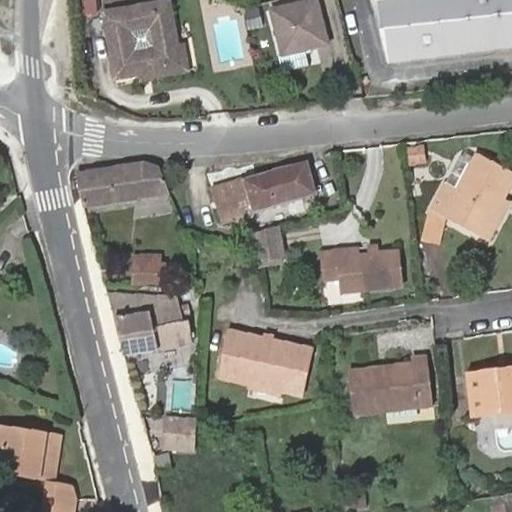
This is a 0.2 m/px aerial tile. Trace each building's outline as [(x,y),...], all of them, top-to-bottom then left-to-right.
[(321,59),(318,47),(335,43),(324,0),(291,0),(274,4),(290,66),(321,59)] [(511,0),(371,0),(389,67),(511,52),(511,0)] [(141,76),(170,70),(180,56),(178,49),(169,2),(103,16),(116,81),(141,76)] [(184,48),(178,49),(180,56),(170,70),(141,76),(142,82),(189,73),(184,48)] [(500,202),(511,180),(511,177),(476,158),(475,159),(467,155),(461,156),(444,187),(431,211),(451,222),(481,238),(500,202)] [(307,162),(211,191),(222,226),(318,195),(307,162)] [(170,196),(159,167),(141,163),(76,176),(83,211),(170,196)] [(487,241),(506,206),(500,202),(481,238),(487,241)] [(453,241),(451,222),(431,211),(435,243),(453,241)] [(273,231),(249,238),(255,265),(279,260),(273,231)] [(356,250),(336,252),(337,260),(357,257),(356,250)] [(337,260),(336,252),(321,254),(324,285),(341,283),(342,294),(404,287),(399,252),(357,257),(337,260)] [(161,256),(133,258),(133,288),(167,287),(166,265),(162,265),(161,256)] [(107,296),(124,359),(193,345),(185,301),(107,296)] [(300,397),(310,351),(229,333),(218,379),(300,397)] [(412,365),(349,372),(353,416),(432,406),(426,356),(411,358),(412,365)] [(511,371),(505,372),(506,377),(490,379),(489,374),(467,377),(472,418),(511,412),(511,371)] [(194,428),(194,419),(169,419),(166,454),(167,455),(193,454),(194,428)] [(0,428),(0,463),(14,466),(13,474),(53,480),(60,438),(0,428)] [(151,458),(154,472),(169,468),(167,455),(151,458)] [(14,466),(0,463),(0,472),(13,474),(14,466)] [(46,485),(41,511),(71,511),(73,501),(71,489),(46,485)] [(365,495),(345,498),(347,510),(367,508),(365,495)]
